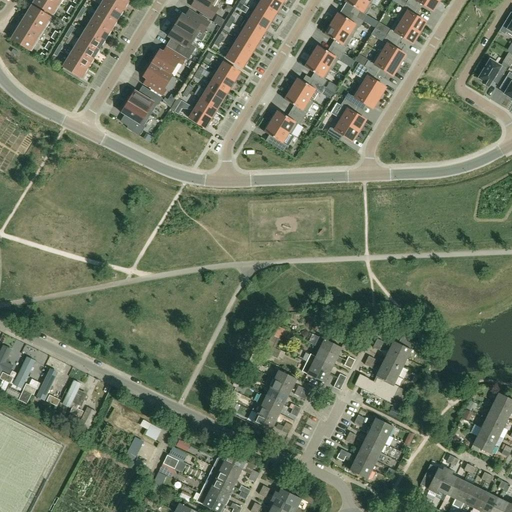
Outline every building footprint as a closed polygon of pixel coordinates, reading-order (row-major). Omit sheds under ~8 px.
[(35,0),(33,3),(54,16),(61,5),(53,0),(35,0)] [(122,11),(104,0),(98,10),(116,21),(122,11)] [(104,0),(122,11),(128,2),(125,0),(104,0)] [(214,7),(218,0),(194,0),(195,0),(191,7),(212,19),(218,9),(214,7)] [(283,5),(275,0),(258,0),(258,2),(276,13),(278,9),(279,10),(282,5),(283,5)] [(345,0),(344,2),(356,9),(353,15),(357,18),(361,12),(366,15),(372,4),(371,4),(364,0),(345,0)] [(437,0),(408,0),(406,3),(417,10),(420,4),(432,11),(436,6),(437,7),(440,2),(437,0)] [(276,13),(258,2),(252,11),(272,23),(272,22),(275,17),(274,17),(276,13)] [(425,23),(414,15),(417,10),(406,3),(396,20),(420,34),(421,33),(420,33),(423,28),(422,28),(425,23)] [(25,17),(45,30),(52,18),(32,6),(25,17)] [(110,30),(116,21),(98,10),(92,19),(110,30)] [(174,22),(176,23),(175,25),(195,38),(199,31),(203,33),(209,23),(189,10),(185,16),(182,14),(181,16),(179,15),(174,22)] [(272,23),(252,11),(247,20),(246,20),(265,31),(267,28),(268,28),(271,23),(272,24),(272,23)] [(360,28),(363,22),(357,18),(353,15),(349,21),(337,13),(331,24),(352,37),(358,27),(360,28)] [(18,28),(38,40),(45,30),(25,17),(18,28)] [(105,40),(110,30),(92,19),(86,29),(105,40)] [(246,20),(247,20),(246,19),(240,29),(241,30),(241,29),(261,41),(261,40),(264,36),(263,35),(265,31),(246,20)] [(420,34),(396,20),(387,36),(397,42),(400,37),(412,44),(415,39),(417,39),(419,35),(420,35),(420,34)] [(511,21),(511,23),(506,20),(499,32),(505,35),(506,33),(511,36),(511,21)] [(352,37),(331,24),(324,35),(336,42),(333,48),(343,54),(347,48),(346,47),(352,37)] [(191,45),(195,38),(175,25),(174,28),(172,27),(167,34),(169,35),(168,37),(180,44),(175,52),(188,60),(195,48),(191,45)] [(11,39),(31,52),(38,40),(18,28),(11,39)] [(99,50),(105,40),(86,29),(80,38),(99,50)] [(241,29),(241,30),(235,38),(254,50),(256,46),(257,47),(260,42),(261,41),(241,29)] [(393,48),(397,42),(387,36),(376,52),(377,53),(378,53),(400,67),(401,66),(400,66),(403,61),(402,60),(405,55),(393,48)] [(93,59),(99,50),(80,38),(75,48),(93,59)] [(254,50),(235,38),(230,48),(249,60),(250,59),(249,59),(252,54),(251,53),(254,50)] [(340,61),(343,54),(333,48),(329,53),(317,46),(311,57),(331,69),(331,70),(332,70),(338,60),(340,61)] [(150,62),(149,62),(170,75),(178,63),(181,65),(185,58),(175,52),(166,47),(163,53),(159,51),(157,55),(155,54),(150,62)] [(93,59),(75,48),(69,58),(87,69),(93,59)] [(249,60),(230,48),(224,57),(242,68),(245,64),(246,65),(249,60)] [(378,53),(377,53),(371,63),(368,61),(364,67),(377,75),(380,69),(392,76),(395,71),(396,72),(399,67),(400,67),(378,53)] [(325,80),(331,70),(331,69),(311,57),(304,67),(316,74),(312,80),(324,86),(327,81),(325,80)] [(87,69),(69,58),(63,67),(81,78),(87,69)] [(350,68),(355,61),(349,58),(345,65),(350,68)] [(502,77),(508,66),(503,63),(501,66),(490,60),(478,79),(483,81),(482,83),(488,87),(497,74),(502,77)] [(237,77),(239,73),(221,61),(215,71),(235,83),(235,82),(238,77),(237,77)] [(143,85),(162,96),(166,89),(164,88),(172,76),(170,75),(149,62),(149,63),(144,71),(146,72),(144,76),(147,79),(143,85)] [(374,80),(377,75),(364,67),(358,63),(352,73),(362,80),(359,86),(380,99),(381,99),(380,98),(383,93),(382,93),(385,88),(374,80)] [(49,66),(37,85),(48,91),(59,73),(49,66)] [(235,83),(215,71),(210,80),(228,91),(230,88),(231,88),(234,84),(235,84),(235,83)] [(511,74),(509,72),(502,84),(508,87),(504,94),(511,99),(511,74)] [(322,94),(326,88),(323,87),(324,86),(312,80),(309,86),(297,79),(291,89),(312,102),(318,92),(322,94)] [(23,85),(41,95),(44,90),(26,80),(23,85)] [(228,91),(210,80),(204,89),(224,101),(224,100),(227,96),(226,95),(228,91)] [(380,99),(359,86),(352,96),(348,94),(344,99),(357,107),(360,102),(372,109),(375,104),(376,105),(379,100),(380,100),(380,99)] [(224,101),(204,89),(199,98),(198,99),(217,110),(219,106),(220,107),(223,102),(224,101)] [(313,103),(312,102),(291,89),(284,100),(296,107),(293,113),(303,119),(313,103)] [(150,91),(146,96),(144,97),(135,91),(134,91),(133,90),(129,97),(130,98),(128,102),(150,115),(156,105),(158,106),(162,99),(150,91)] [(331,100),(335,94),(330,91),(326,97),(331,100)] [(171,108),(174,104),(165,98),(162,103),(171,108)] [(217,110),(198,99),(199,98),(198,98),(191,107),(192,108),(193,108),(212,120),(213,119),(212,119),(215,114),(214,113),(217,110)] [(357,107),(344,99),(340,106),(343,107),(336,117),(360,132),(361,131),(360,131),(363,126),(362,125),(365,120),(353,113),(357,107)] [(150,115),(128,102),(125,106),(124,105),(120,111),(121,112),(121,113),(131,119),(131,121),(128,127),(140,135),(145,127),(144,126),(150,115)] [(212,120),(193,108),(192,108),(187,117),(205,129),(208,125),(209,125),(212,120),(212,121),(212,120)] [(303,119),(293,113),(289,118),(277,111),(271,122),(289,133),(291,135),(297,124),(299,126),(303,119)] [(360,132),(336,117),(326,134),(337,140),(340,134),(352,142),(355,137),(356,137),(359,132),(360,133),(360,132)] [(289,133),(271,122),(264,132),(276,140),(273,145),(283,152),(287,146),(283,143),(289,133)] [(153,138),(146,134),(143,138),(150,143),(153,138)] [(342,348),(319,337),(318,338),(311,334),(307,342),(319,348),(320,348),(337,357),(342,348)] [(406,359),(411,350),(415,342),(402,336),(398,344),(393,341),(389,350),(406,359)] [(281,351),(267,344),(263,351),(277,358),(281,351)] [(11,350),(3,346),(0,352),(0,371),(1,370),(9,374),(13,366),(5,362),(11,350)] [(320,348),(319,348),(315,357),(333,365),(337,357),(320,348)] [(406,359),(389,350),(384,359),(402,368),(406,359)] [(333,365),(315,357),(310,354),(306,363),(311,365),(329,374),(333,365)] [(35,361),(26,357),(12,385),(21,389),(35,361)] [(402,368),(384,359),(380,367),(398,376),(402,368)] [(324,383),(329,374),(311,365),(306,363),(301,372),(324,383)] [(394,385),(398,376),(380,367),(376,376),(394,385)] [(57,373),(50,370),(38,394),(45,397),(57,373)] [(296,379),(278,370),(274,379),(292,388),(296,379)] [(11,384),(14,378),(3,373),(0,379),(11,384)] [(390,403),(398,387),(394,385),(376,376),(374,381),(360,374),(359,375),(354,386),(355,386),(361,389),(390,403)] [(344,382),(337,378),(333,387),(340,391),(344,382)] [(292,388),(274,379),(270,388),(287,397),(292,388)] [(81,406),(84,402),(81,400),(82,397),(83,398),(84,395),(78,392),(81,385),(73,381),(63,404),(70,408),(70,407),(73,408),(71,412),(80,417),(83,411),(77,408),(78,405),(81,406)] [(36,389),(26,384),(24,390),(32,394),(33,395),(36,389)] [(298,386),(293,394),(298,397),(300,392),(302,388),(298,386)] [(287,397),(270,388),(265,396),(283,405),(287,397)] [(24,390),(19,400),(27,404),(32,394),(24,390)] [(511,411),(511,409),(511,399),(498,393),(494,402),(511,411)] [(283,405),(265,396),(260,394),(256,402),(261,405),(279,414),(283,405)] [(60,400),(50,395),(47,401),(57,406),(60,400)] [(275,423),(279,414),(261,405),(256,402),(251,411),(257,414),(275,423)] [(511,411),(494,402),(490,411),(507,419),(511,411)] [(507,419),(490,411),(485,419),(503,428),(507,419)] [(77,423),(80,417),(71,412),(68,419),(77,423)] [(93,418),(84,413),(79,422),(89,427),(93,418)] [(275,423),(257,414),(253,423),(270,431),(275,423)] [(393,427),(375,418),(371,427),(389,436),(393,427)] [(503,428),(485,419),(481,428),(499,437),(503,428)] [(146,437),(158,442),(163,431),(143,422),(141,427),(149,431),(146,437)] [(384,444),(389,436),(371,427),(367,436),(384,444)] [(494,445),(499,437),(481,428),(477,437),(494,445)] [(414,435),(410,432),(404,443),(409,446),(414,435)] [(177,438),(184,442),(187,436),(180,433),(177,438)] [(380,453),(384,444),(367,436),(362,444),(380,453)] [(494,445),(477,437),(472,446),(490,454),(494,445)] [(190,445),(179,440),(176,446),(187,452),(190,445)] [(380,453),(362,444),(358,453),(376,462),(380,453)] [(179,460),(183,453),(174,448),(170,455),(179,460)] [(245,463),(246,461),(228,452),(224,461),(242,470),(250,474),(252,470),(253,470),(255,466),(247,462),(246,463),(245,463)] [(376,462),(358,453),(354,461),(372,470),(376,462)] [(179,461),(167,455),(163,464),(175,469),(179,461)] [(242,470),(224,461),(218,458),(214,467),(237,478),(242,470)] [(367,479),(372,470),(354,461),(350,470),(367,479)] [(438,491),(448,470),(443,467),(442,471),(430,465),(420,485),(428,488),(427,489),(436,494),(438,491)] [(237,478),(214,467),(210,475),(233,487),(237,478)] [(446,495),(455,477),(451,475),(453,472),(448,470),(438,491),(446,495)] [(233,487),(210,475),(205,484),(229,496),(233,487)] [(160,485),(164,479),(158,476),(155,482),(160,485)] [(455,499),(464,481),(455,477),(446,495),(455,499)] [(464,503),(472,486),(464,481),(455,499),(452,504),(461,509),(464,503)] [(498,487),(503,490),(506,483),(501,481),(498,487)] [(229,496),(205,484),(201,493),(207,496),(225,505),(229,496)] [(261,490),(268,494),(270,489),(263,485),(261,490)] [(248,495),(251,490),(241,486),(239,490),(242,491),(248,495)] [(472,508),(481,490),(472,486),(464,503),(472,508)] [(301,499),(280,489),(278,493),(275,491),(273,496),(294,506),(297,508),(301,499)] [(481,511),(490,494),(481,490),(472,508),(481,511)] [(217,511),(220,511),(225,505),(207,496),(201,493),(197,502),(217,511)] [(481,511),(491,511),(498,498),(490,494),(481,511)] [(283,511),(290,511),(294,506),(273,496),(271,501),(274,502),(272,506),(283,511)] [(502,511),(507,503),(498,498),(491,511),(502,511)] [(511,511),(511,501),(511,505),(507,503),(502,511),(511,511)] [(197,511),(179,503),(174,511),(197,511)] [(239,511),(242,508),(232,503),(230,507),(233,509),(239,511)]
